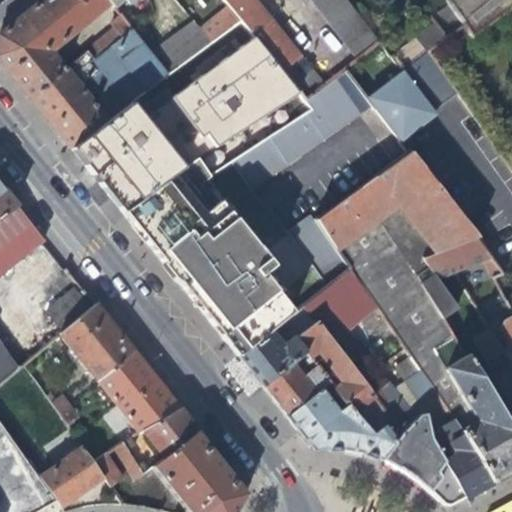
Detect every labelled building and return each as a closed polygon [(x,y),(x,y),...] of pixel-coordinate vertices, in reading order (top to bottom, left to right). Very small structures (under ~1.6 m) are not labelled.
[(48,53),(107,5),(103,0),(45,0),(38,6),(22,19),(0,36),(0,65),(2,68),(13,82),(27,99),(62,70),(55,61),(48,53)] [(220,0),(227,9),(238,23),(264,56),(280,76),(302,102),(320,88),(249,0),(220,0)] [(303,0),(353,65),(377,48),(340,0),(303,0)] [(469,37),(511,6),(511,0),(443,0),(461,26),(469,37)] [(227,9),(217,17),(227,31),(238,23),(227,9)] [(198,31),(210,44),(227,31),(217,17),(198,31)] [(110,31),(83,53),(91,63),(130,32),(119,19),(108,28),(110,31)] [(191,22),(147,54),(166,77),(202,50),(210,44),(198,31),(191,22)] [(414,40),(424,54),(425,53),(442,40),(431,26),(414,40)] [(130,32),(91,63),(83,53),(80,56),(62,70),(27,99),(52,130),(69,151),(104,124),(166,77),(147,54),(130,32)] [(73,48),(55,61),(62,70),(80,56),(73,48)] [(403,69),(396,74),(427,113),(455,93),(425,53),(424,54),(403,69)] [(392,55),(386,60),(389,65),(396,74),(403,69),(392,55)] [(396,74),(361,100),(399,148),(431,119),(396,74)] [(144,196),(120,214),(195,306),(223,341),(237,359),(299,308),(346,269),(314,224),(309,216),(284,233),(271,215),(255,199),(248,191),(357,114),(332,80),(320,88),(302,102),(309,112),(261,142),(231,162),(204,179),(191,161),(175,173),(154,189),(144,196)] [(412,278),(423,271),(416,262),(471,241),(460,227),(407,160),(314,224),(346,269),(433,401),(441,413),(449,424),(488,484),(511,470),(511,447),(499,426),(438,323),(417,288),(412,278)] [(0,217),(14,207),(0,189),(0,217)] [(0,274),(41,241),(14,207),(0,217),(0,274)] [(480,265),(492,281),(499,277),(471,241),(416,262),(423,271),(431,282),(454,274),(480,265)] [(464,291),(454,274),(431,282),(443,299),(464,291)] [(431,282),(417,288),(438,323),(453,312),(443,299),(431,282)] [(46,311),(63,332),(91,308),(75,288),(46,311)] [(59,335),(97,383),(132,353),(127,346),(113,329),(105,319),(94,306),(91,308),(63,332),(59,335)] [(299,308),(237,359),(244,367),(255,380),(258,384),(261,388),(305,360),(329,391),(342,408),(346,413),(354,423),(365,438),(378,428),(386,422),(368,399),(315,329),(299,308)] [(511,314),(509,310),(502,313),(505,320),(500,327),(511,347),(511,314)] [(487,366),(494,361),(503,355),(490,333),(473,344),(487,366)] [(0,384),(20,368),(0,343),(0,384)] [(97,383),(138,434),(141,432),(178,408),(155,381),(132,353),(97,383)] [(494,361),(504,376),(511,371),(511,369),(503,355),(494,361)] [(319,397),(329,391),(305,360),(261,388),(266,394),(299,435),(311,450),(325,451),(333,451),(342,451),(348,452),(351,453),(354,454),(363,457),(378,462),(391,444),(378,428),(365,438),(354,423),(346,413),(342,408),(338,411),(341,416),(337,420),(328,409),(319,397)] [(511,418),(499,426),(511,447),(511,371),(504,376),(501,378),(502,388),(511,406),(511,418)] [(50,404),(58,416),(68,407),(61,396),(50,404)] [(420,427),(441,413),(433,401),(418,412),(420,427)] [(407,420),(397,435),(391,444),(378,462),(382,463),(395,471),(400,474),(413,482),(421,489),(436,503),(442,504),(449,505),(454,503),(460,499),(438,468),(423,448),(420,427),(418,412),(417,406),(404,408),(407,420)] [(77,418),(68,407),(58,416),(65,426),(77,418)] [(147,439),(163,459),(196,431),(191,424),(184,416),(178,408),(141,432),(147,439)] [(386,422),(378,428),(391,444),(397,435),(386,422)] [(0,511),(41,511),(57,503),(39,478),(27,461),(0,423),(0,511)] [(447,462),(438,468),(460,499),(479,489),(488,484),(449,424),(435,433),(451,455),(447,462)] [(153,468),(187,511),(238,511),(247,494),(241,487),(224,465),(196,431),(163,459),(153,468)] [(126,453),(147,439),(141,432),(138,434),(121,445),(126,453)] [(143,476),(126,453),(121,445),(112,451),(134,481),(143,476)] [(90,486),(102,478),(92,464),(80,447),(52,468),(39,478),(57,503),(60,508),(67,503),(79,494),(90,486)] [(41,451),(27,461),(39,478),(52,468),(41,451)] [(104,457),(92,464),(102,478),(109,487),(120,480),(104,457)]
